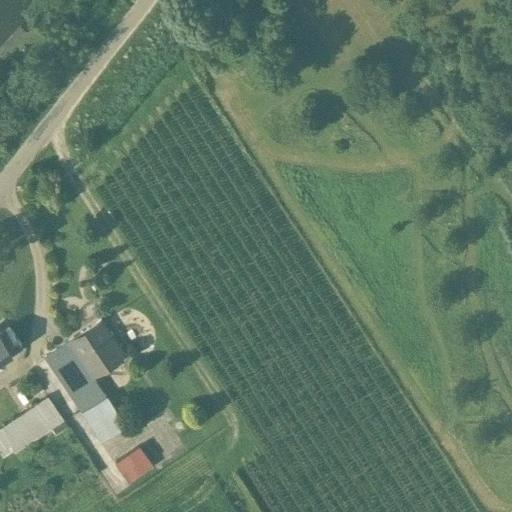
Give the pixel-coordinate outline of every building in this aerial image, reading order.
[(494,129),(505,144),(511,138),(511,131),(504,121),(494,129)] [(100,319),(45,357),(81,410),(100,440),(125,424),(105,394),(103,396),(90,376),(123,353),(100,319)] [(0,356),(20,343),(8,326),(0,332),(0,356)] [(47,395),(0,426),(0,452),(10,446),(20,461),(35,451),(29,443),(48,430),(53,436),(68,426),(47,395)] [(154,465),(139,444),(114,461),(129,482),(154,465)]
